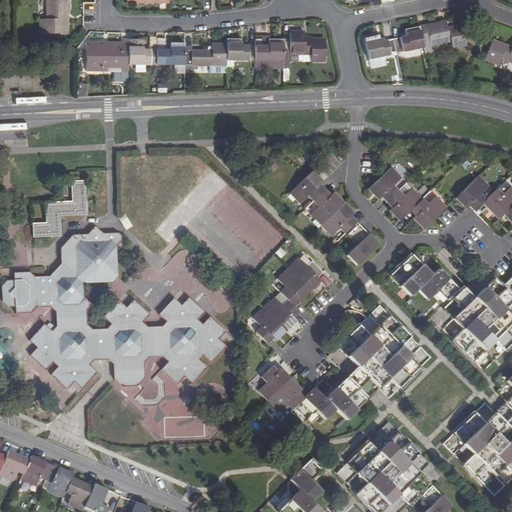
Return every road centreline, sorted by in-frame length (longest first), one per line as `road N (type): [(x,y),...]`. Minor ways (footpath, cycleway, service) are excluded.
road 1 (unclassified): [(0,114),(356,98)]
road 2 (residential): [(108,0),(108,22),(126,23),(212,21),(306,0)]
road 3 (residential): [(0,426),(184,511)]
road 4 (residential): [(398,241),(353,190),(356,98)]
road 5 (unclassified): [(356,98),(427,98),(511,114)]
road 6 (residential): [(310,357),(314,328),(398,241)]
road 7 (residential): [(489,258),(501,246),(471,217),(445,239),(398,241)]
road 8 (residential): [(459,0),(341,26)]
